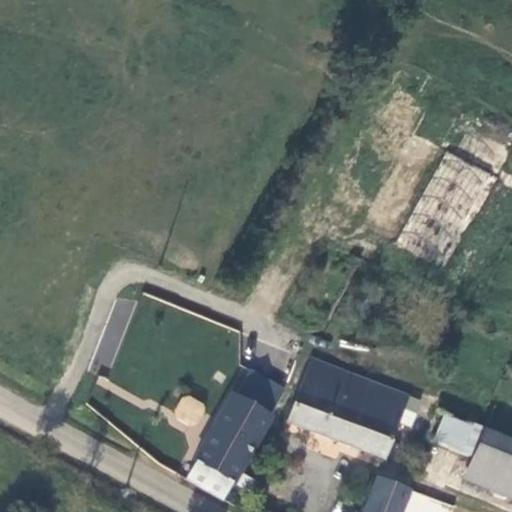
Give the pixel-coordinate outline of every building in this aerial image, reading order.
[(446,287),(501,200),(447,165),(391,251),(446,287)] [(403,404),(309,367),(287,427),(378,464),(403,404)] [(172,414),(194,427),(207,406),(185,393),(172,414)] [(189,485),(223,504),(232,489),(251,499),(260,480),(242,470),(268,423),(233,404),(189,485)] [(511,511),(511,445),(444,417),(428,457),(466,472),(458,493),(509,511),(511,511)] [(363,511),(401,511),(409,493),(374,482),(363,511)]
